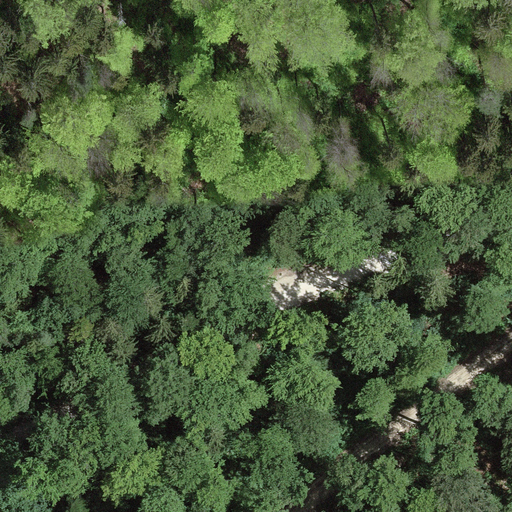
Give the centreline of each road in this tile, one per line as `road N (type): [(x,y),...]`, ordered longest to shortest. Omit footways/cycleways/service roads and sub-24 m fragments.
road 1 (unclassified): [(0,440),(51,422),(296,294),(511,203)]
road 2 (track): [(296,511),(361,452),(511,341)]
